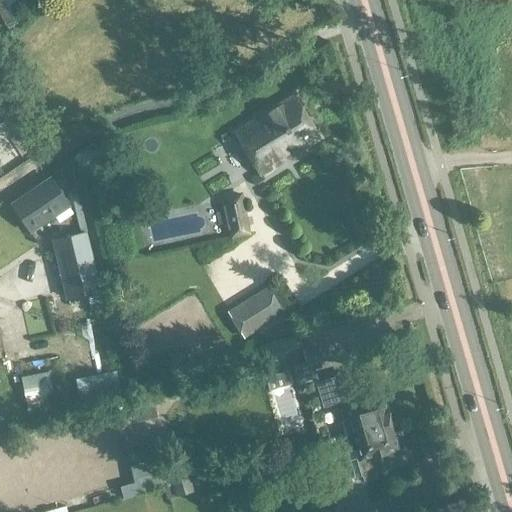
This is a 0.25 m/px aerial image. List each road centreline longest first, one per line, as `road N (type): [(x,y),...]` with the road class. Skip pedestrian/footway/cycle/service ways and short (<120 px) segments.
road 1 (primary): [(349,0),(501,511)]
road 2 (primary): [(511,475),(370,0)]
